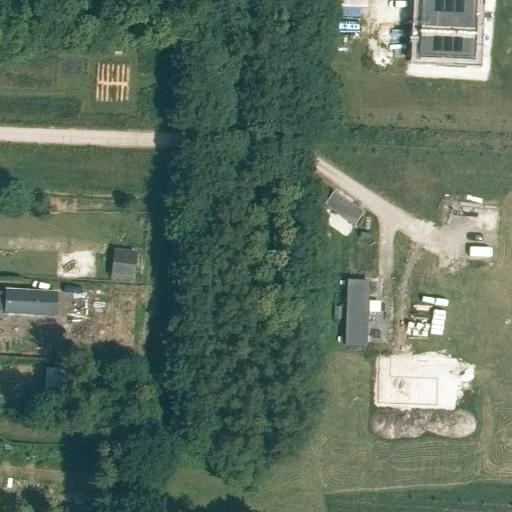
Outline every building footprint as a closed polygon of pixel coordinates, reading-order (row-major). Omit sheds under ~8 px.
[(358,15),(358,0),(337,0),(337,14),(358,15)] [(439,0),(438,54),(432,53),(432,55),(438,56),(437,75),(482,77),(483,58),(488,58),(488,56),(474,55),(476,6),(500,7),(500,5),(495,4),(494,0),(439,0)] [(108,275),(133,278),(136,252),(110,249),(108,275)] [(365,346),(366,280),(344,279),(343,346),(365,346)] [(53,317),(54,293),(6,291),(5,315),(53,317)]
